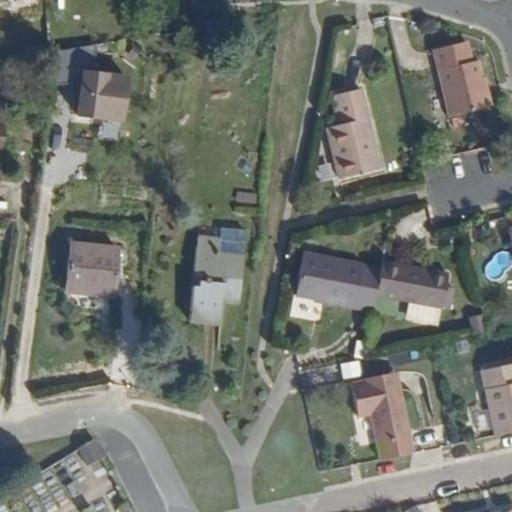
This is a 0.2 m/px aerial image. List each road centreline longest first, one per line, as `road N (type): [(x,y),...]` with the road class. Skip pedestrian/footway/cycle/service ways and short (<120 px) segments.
road 1 (unknown): [(12,430),(57,91)]
road 2 (residential): [(182,511),(150,445),(128,423),(101,416),(0,432)]
road 3 (residential): [(511,461),(297,511)]
